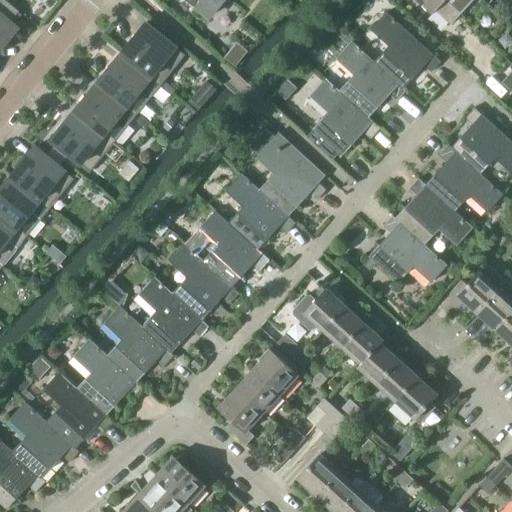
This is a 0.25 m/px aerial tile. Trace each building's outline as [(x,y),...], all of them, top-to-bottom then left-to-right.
[(3,0),(0,0),(0,12),(11,21),(18,11),(3,0)] [(187,0),(209,17),(222,0),(187,0)] [(416,0),(431,14),(435,10),(450,24),(459,14),(451,6),(444,0),(416,0)] [(444,0),(451,6),(459,14),(472,0),(444,0)] [(0,49),(9,39),(1,32),(11,21),(0,12),(0,49)] [(374,61),(403,88),(424,65),(431,72),(441,62),(387,12),(371,29),(389,45),(374,61)] [(121,52),(129,59),(129,58),(161,84),(185,55),(153,29),(144,40),(137,34),(121,52)] [(339,90),(368,117),(389,94),(396,101),(406,91),(403,88),(374,61),(352,41),(336,58),(354,74),(339,90)] [(98,81),(105,87),(106,87),(138,113),(161,84),(129,58),(129,59),(121,68),(113,62),(98,81)] [(511,91),(511,70),(501,82),(511,91)] [(368,117),(339,90),(326,78),(310,95),(328,112),(312,128),(313,129),(338,152),(341,155),(363,132),(370,138),(380,128),(368,117)] [(208,79),(188,101),(198,110),(218,88),(208,79)] [(74,110),(81,116),(82,115),(114,142),(138,113),(106,87),(105,87),(97,97),(90,91),(74,110)] [(475,107),(465,118),(473,124),(452,147),(481,174),(496,158),(511,172),(511,140),(511,141),(475,107)] [(51,139),(90,171),(114,142),(82,115),(81,116),(73,126),(66,120),(51,139)] [(259,189),(288,215),(309,193),(316,199),(325,189),(318,182),(325,175),(278,132),(274,136),(265,128),(249,145),(258,154),(256,156),(274,173),(259,189)] [(313,129),(312,128),(306,136),(331,160),(338,152),(313,129)] [(232,143),(224,152),(233,160),(241,151),(232,143)] [(481,174),(452,147),(449,144),(439,155),(447,162),(426,184),(455,211),(470,195),(487,211),(503,194),(481,174)] [(10,176),(18,183),(18,182),(50,208),(74,178),(42,152),(33,164),(25,158),(10,176)] [(288,215),(259,189),(241,172),(225,190),(243,206),(229,222),(258,249),(279,226),(286,233),(296,222),(288,215)] [(473,227),(455,211),(426,184),(419,178),(409,188),(416,195),(395,218),(424,244),(439,228),(457,245),(473,227)] [(0,188),(0,215),(26,237),(50,208),(18,182),(18,183),(9,193),(2,186),(0,188)] [(269,259),(258,249),(229,222),(215,210),(200,227),(218,243),(203,259),(231,285),(252,262),(259,269),(269,259)] [(0,263),(3,265),(26,237),(0,215),(0,263)] [(447,265),(424,244),(395,218),(393,215),(383,225),(390,232),(369,256),(398,282),(413,265),(431,282),(447,265)] [(239,292),(231,285),(203,259),(185,243),(169,260),(187,276),(173,292),(201,318),(222,295),(229,302),(239,292)] [(133,254),(142,262),(150,252),(141,244),(133,254)] [(457,295),(475,312),(505,279),(486,263),(457,295)] [(208,325),(201,318),(173,292),(155,276),(139,293),(157,310),(142,326),(171,351),(191,329),(199,335),(208,325)] [(110,278),(102,288),(117,303),(125,294),(122,292),(124,290),(110,278)] [(511,308),(511,285),(505,279),(475,312),(493,329),(511,308)] [(322,330),(345,305),(327,288),(316,299),(311,295),(306,295),(293,309),(293,314),(309,330),(314,330),(317,326),(322,330)] [(174,355),(171,351),(142,326),(120,305),(104,322),(122,339),(108,355),(137,381),(157,359),(165,365),(174,355)] [(340,347),(363,321),(345,305),(322,330),(340,347)] [(511,308),(493,329),(511,345),(511,308)] [(359,364),(380,343),(383,339),(363,321),(340,347),(359,364)] [(295,359),(303,350),(285,334),(277,343),(295,359)] [(77,388),(106,415),(127,392),(135,399),(144,388),(137,381),(108,355),(90,338),(74,356),(92,372),(77,388)] [(375,384),(398,358),(380,343),(359,364),(356,368),(375,384)] [(52,344),(43,354),(53,363),(63,353),(52,344)] [(252,369),(280,394),(297,375),(293,371),(297,368),(276,348),(272,352),(270,350),(252,369)] [(303,350),(295,359),(304,367),(312,358),(303,350)] [(394,401),(417,376),(398,358),(375,384),(394,401)] [(280,394),(252,369),(234,389),(262,414),(280,394)] [(106,415),(77,388),(59,372),(43,389),(61,406),(46,422),(76,448),(96,426),(104,432),(114,421),(106,415)] [(321,373),(313,382),(321,389),(329,380),(321,373)] [(24,375),(13,387),(21,394),(31,382),(24,375)] [(417,376),(394,401),(419,423),(434,407),(429,402),(437,393),(417,376)] [(262,414),(234,389),(218,407),(233,420),(227,427),(245,444),(253,436),(247,430),(262,414)] [(347,414),(355,405),(349,400),(341,408),(347,414)] [(79,452),(76,448),(46,422),(25,402),(9,419),(27,436),(12,452),(42,478),(62,455),(70,462),(79,452)] [(355,405),(347,414),(356,422),(364,413),(355,405)] [(332,406),(314,426),(323,433),(340,414),(332,406)] [(323,433),(314,443),(323,452),(349,422),(340,414),(323,433)] [(289,437),(298,445),(305,438),(296,430),(289,437)] [(391,453),(400,461),(417,441),(408,433),(391,453)] [(298,445),(289,437),(272,456),(281,464),(298,445)] [(12,452),(0,440),(0,502),(7,509),(28,485),(36,492),(45,482),(42,478),(12,452)] [(369,442),(361,451),(369,458),(377,448),(369,442)] [(316,497),(339,471),(350,459),(342,452),(332,464),(320,454),(297,479),(316,497)] [(155,475),(187,505),(205,485),(173,456),(155,475)] [(485,478),(494,486),(511,466),(503,458),(485,478)] [(397,481),(405,472),(398,466),(390,475),(397,481)] [(333,511),(334,511),(357,487),(339,471),(316,497),(333,511)] [(405,472),(397,481),(405,488),(413,479),(405,472)] [(187,505),(155,475),(138,494),(158,511),(189,511),(192,509),(187,505)] [(494,486),(485,478),(479,485),(488,493),(494,486)] [(368,511),(376,504),(381,499),(375,493),(370,498),(357,487),(334,511),(368,511)] [(158,511),(138,494),(121,511),(158,511)]
